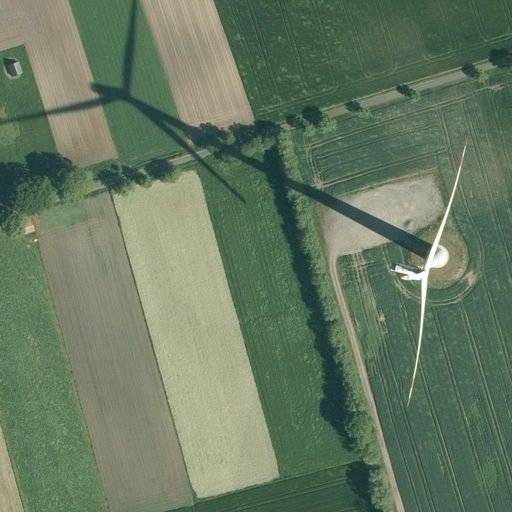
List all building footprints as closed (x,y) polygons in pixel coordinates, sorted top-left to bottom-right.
[(404,0),(403,14),(427,17),(429,0),(404,0)] [(11,76),(23,73),(19,61),(8,65),(11,76)] [(349,159),(325,161),(327,184),(351,182),(349,159)] [(424,203),(421,201),(419,203),(411,197),(399,210),(410,220),(424,203)] [(334,232),(359,222),(356,217),(332,227),(334,232)] [(20,222),(23,233),(34,230),(30,219),(20,222)]
